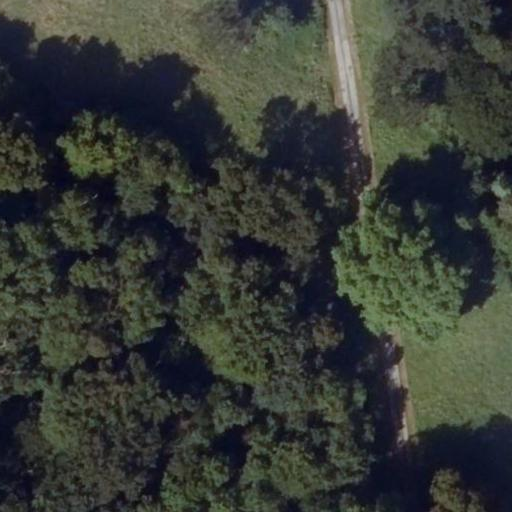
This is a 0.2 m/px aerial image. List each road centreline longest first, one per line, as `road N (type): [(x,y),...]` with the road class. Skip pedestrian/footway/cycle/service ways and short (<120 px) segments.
road 1 (unclassified): [(329,0),(405,511)]
road 2 (track): [(342,86),(511,167)]
